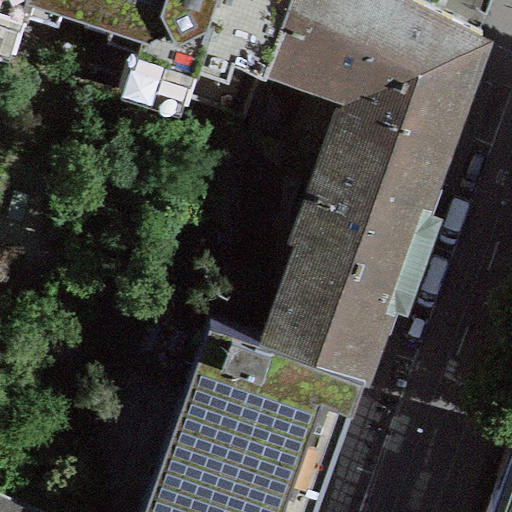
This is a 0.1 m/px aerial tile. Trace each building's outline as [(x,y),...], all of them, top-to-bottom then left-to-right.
[(0,0),(0,8),(20,15),(25,0),(41,0),(58,5),(59,0),(0,0)] [(100,0),(113,4),(107,21),(138,31),(132,51),(191,71),(197,51),(228,61),(234,44),(262,53),(264,54),(268,45),(283,0),(100,0)] [(299,112),(433,160),(482,24),(434,0),(283,0),(268,45),(269,45),(298,56),(317,62),(356,76),(350,94),(331,87),(331,88),(310,81),(299,112)] [(362,358),(424,185),(433,160),(299,112),(283,155),(316,167),(298,218),(305,220),(294,250),(301,252),(289,284),(282,282),(275,303),(268,322),(267,324),(362,358)] [(306,511),(318,480),(331,484),(368,380),(355,376),(362,358),(267,324),(210,303),(203,324),(183,381),(135,511),(306,511)] [(511,511),(511,434),(490,494),(483,511),(511,511)] [(62,511),(59,511),(0,488),(0,511),(62,511)]
